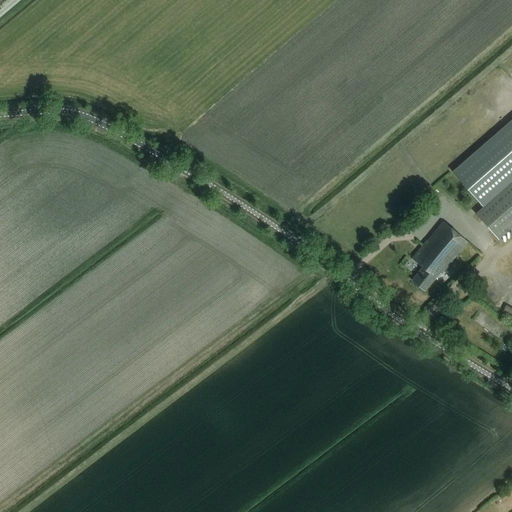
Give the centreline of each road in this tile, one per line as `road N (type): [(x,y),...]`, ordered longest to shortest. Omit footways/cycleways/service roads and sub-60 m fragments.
road 1 (tertiary): [(511,391),(123,137),(74,115),(0,115)]
road 2 (track): [(23,511),(336,274)]
road 3 (track): [(511,241),(445,296),(417,332)]
